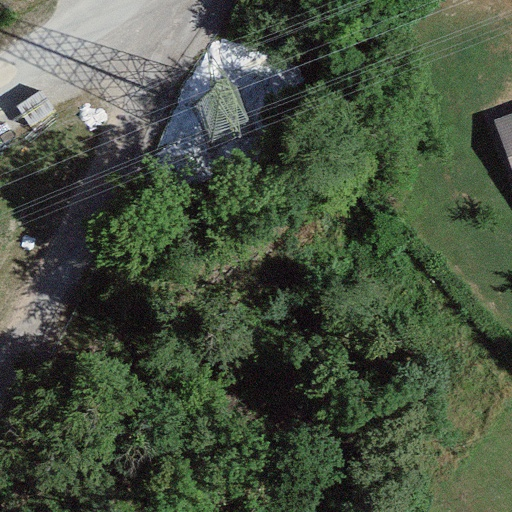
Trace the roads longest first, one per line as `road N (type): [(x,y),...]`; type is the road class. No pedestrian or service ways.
road 1 (track): [(0,364),(92,172),(141,0)]
road 2 (track): [(0,81),(115,0)]
